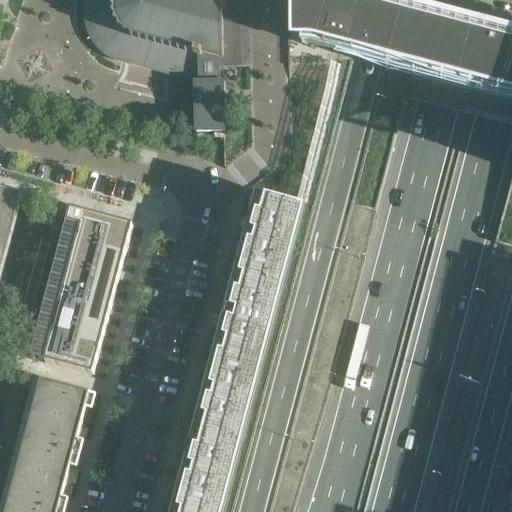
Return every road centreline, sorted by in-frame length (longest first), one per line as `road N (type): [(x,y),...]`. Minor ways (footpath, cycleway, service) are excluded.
road 1 (residential): [(113,511),(193,196),(178,180),(0,136)]
road 2 (motorway): [(467,0),(330,511)]
road 3 (motorway): [(385,0),(250,511)]
road 4 (motorway): [(392,511),(511,58)]
road 5 (motorway): [(467,511),(511,342)]
